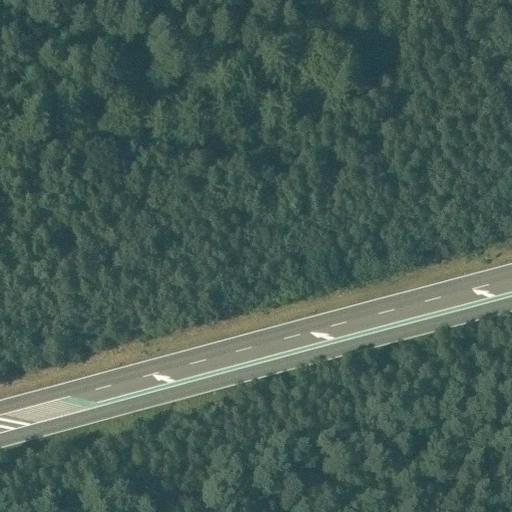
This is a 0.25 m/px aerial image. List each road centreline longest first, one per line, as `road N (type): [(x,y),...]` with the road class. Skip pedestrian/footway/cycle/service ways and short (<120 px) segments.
road 1 (trunk): [(511,279),(0,422)]
road 2 (trunk): [(0,432),(511,298)]
